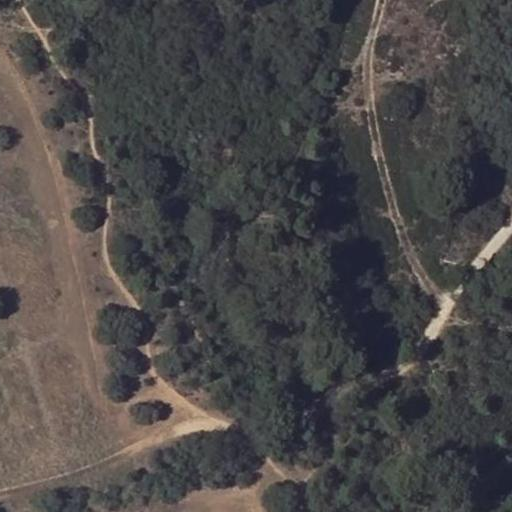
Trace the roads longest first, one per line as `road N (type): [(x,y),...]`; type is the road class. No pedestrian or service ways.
road 1 (track): [(511,197),(394,366),(328,410),(0,501)]
road 2 (track): [(12,0),(63,67),(108,160),(112,240),(167,368),(247,437),(295,511)]
